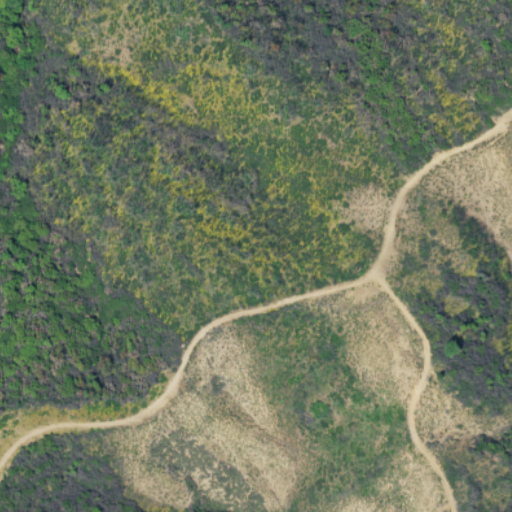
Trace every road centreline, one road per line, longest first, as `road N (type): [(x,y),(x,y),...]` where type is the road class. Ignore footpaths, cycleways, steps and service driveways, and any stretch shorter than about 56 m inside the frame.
road 1 (track): [(374,277),(213,327),(159,408),(128,423),(35,436),(0,477)]
road 2 (track): [(374,277),(421,344),(424,363),(407,420),(451,511)]
road 3 (track): [(511,110),(408,184),(374,277)]
